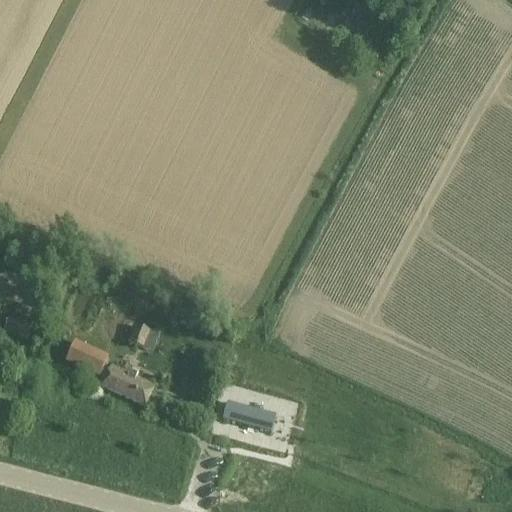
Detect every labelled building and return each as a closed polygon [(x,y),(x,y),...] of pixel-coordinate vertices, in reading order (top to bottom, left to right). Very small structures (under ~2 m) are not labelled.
[(385,0),(384,0),(372,0),(369,6),(378,12),(385,0)] [(421,0),(400,0),(400,1),(415,11),(421,0)] [(9,319),(4,335),(30,345),(35,329),(9,319)] [(151,325),(136,320),(128,345),(143,350),(151,325)] [(108,361),(65,342),(57,361),(99,380),(100,378),(105,381),(101,389),(145,408),(155,387),(111,367),(107,377),(102,374),(108,361)] [(226,405),(222,422),(270,435),(275,418),(226,405)]
